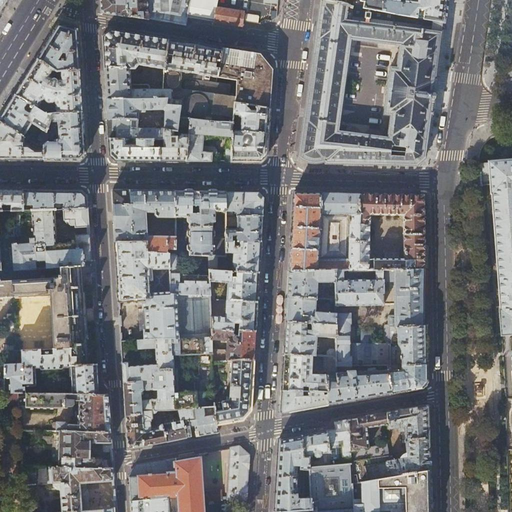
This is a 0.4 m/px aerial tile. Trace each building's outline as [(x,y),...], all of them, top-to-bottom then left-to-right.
[(0,0),(0,13),(4,8),(8,0),(0,0)] [(119,15),(149,20),(149,19),(147,0),(100,0),(101,13),(105,13),(119,15)] [(190,0),(147,0),(149,19),(166,22),(185,25),(187,17),(190,0)] [(218,0),(190,0),(187,17),(207,20),(243,26),(244,21),(251,23),(252,13),(217,8),(218,0)] [(311,163),(316,163),(320,162),(325,161),(325,163),(357,164),(361,164),(416,165),(425,158),(430,119),(430,117),(431,117),(432,112),(431,111),(432,104),(433,104),(433,100),(432,100),(433,93),(434,93),(435,89),(434,89),(435,81),(436,82),(437,77),(435,76),(435,75),(438,54),(442,22),(432,20),(431,30),(394,25),(396,13),(394,13),(381,11),(363,7),(336,2),(326,0),(320,0),(316,31),(310,76),(303,126),(298,156),(298,157),(302,159),(303,160),(306,161),(308,162),(309,162),(311,163)] [(361,0),(363,0),(363,7),(381,11),(382,0),(361,0)] [(382,0),(381,11),(394,13),(396,13),(432,20),(442,22),(444,22),(444,20),(446,4),(446,0),(382,0)] [(58,25),(77,30),(78,30),(78,25),(74,22),(62,16),(58,19),(55,23),(56,27),(52,32),(53,33),(58,25)] [(77,30),(58,25),(44,46),(37,59),(53,69),(56,72),(80,70),(79,55),(77,30)] [(139,64),(163,68),(167,39),(159,38),(129,33),(110,30),(103,37),(103,44),(104,50),(105,79),(106,99),(166,99),(167,88),(162,89),(149,89),(149,88),(149,87),(149,86),(148,85),(148,84),(147,84),(131,84),(130,68),(135,68),(139,64)] [(183,42),(167,39),(163,68),(162,89),(167,88),(166,99),(166,105),(180,107),(178,118),(190,119),(232,122),(233,118),(233,115),(234,102),(235,102),(236,97),(229,96),(230,85),(203,80),(204,75),(218,77),(220,68),(216,68),(217,62),(220,63),(222,48),(214,47),(183,42)] [(231,49),(222,48),(220,63),(220,68),(218,77),(238,81),(236,97),(235,102),(250,105),(256,106),(270,108),(271,94),(271,88),(272,78),(273,70),(260,54),(254,53),(231,49)] [(48,77),(53,69),(37,59),(24,79),(15,95),(37,109),(42,101),(45,99),(45,100),(46,101),(46,102),(47,102),(47,103),(49,103),(50,103),(51,103),(52,103),(53,102),(54,102),(54,101),(56,106),(56,111),(50,111),(51,110),(45,106),(41,111),(46,114),(52,114),(82,112),(82,106),(81,90),(80,70),(56,72),(57,80),(56,80),(55,79),(54,78),(53,78),(52,78),(52,79),(48,77)] [(7,108),(0,118),(0,121),(23,136),(28,140),(30,136),(26,133),(32,124),(42,130),(38,137),(44,142),(46,133),(48,126),(52,114),(46,114),(41,111),(37,109),(15,95),(7,108)] [(107,115),(109,139),(153,139),(156,139),(159,139),(162,139),(163,129),(164,129),(138,128),(141,125),(141,120),(139,118),(137,119),(135,118),(135,111),(138,108),(139,110),(163,109),(165,112),(164,129),(174,131),(176,131),(177,127),(178,118),(180,107),(166,105),(166,99),(106,99),(107,115)] [(249,110),(250,105),(235,102),(234,102),(233,115),(239,115),(241,118),(241,130),(232,130),(232,137),(231,137),(231,148),(229,148),(226,150),(226,159),(225,159),(225,162),(242,162),(261,162),(266,157),(267,139),(270,108),(256,106),(255,110),(249,110)] [(83,136),(82,112),(52,114),(48,126),(57,126),(58,129),(56,129),(56,135),(58,135),(58,139),(53,140),(53,142),(47,142),(49,134),(46,133),(44,142),(43,146),(43,160),(71,160),(80,160),(85,155),(83,136)] [(185,161),(190,119),(178,118),(177,127),(182,127),(182,133),(176,136),(174,136),(174,131),(164,129),(163,129),(162,139),(159,139),(159,161),(182,161),(185,161)] [(232,122),(190,119),(185,161),(218,162),(218,160),(217,160),(217,150),(215,147),(203,146),(204,135),(231,137),(232,137),(232,129),(236,129),(236,119),(233,118),(232,122)] [(23,146),(23,136),(0,121),(0,159),(9,159),(43,160),(43,146),(38,146),(33,142),(30,147),(27,146),(23,146)] [(153,139),(109,139),(109,150),(110,155),(115,160),(134,161),(159,161),(159,139),(156,139),(156,146),(153,146),(153,139)] [(493,213),(498,287),(500,309),(499,309),(501,334),(511,333),(511,356),(511,357),(511,362),(511,160),(488,162),(488,163),(479,163),(481,186),(482,186),(482,185),(490,185),(490,193),(491,193),(493,213)] [(23,210),(23,189),(0,189),(0,210),(18,210),(23,210)] [(51,190),(23,189),(23,210),(53,209),(53,206),(55,206),(55,207),(61,207),(61,206),(63,206),(63,209),(88,208),(87,199),(87,195),(81,190),(54,190),(51,190)] [(175,218),(174,191),(147,191),(113,190),(112,192),(114,219),(115,242),(147,240),(147,236),(146,213),(154,213),(154,215),(157,218),(175,218)] [(182,191),(174,191),(175,218),(175,237),(175,255),(209,255),(218,256),(225,256),(225,252),(225,241),(225,240),(211,239),(211,225),(214,223),(214,217),(216,215),(216,212),(223,212),(223,215),(225,215),(225,212),(225,192),(215,191),(201,191),(182,191)] [(242,192),(225,192),(225,212),(236,212),(236,214),(236,217),(263,216),(264,197),(259,192),(242,192)] [(318,259),(321,213),(321,193),(315,193),(294,193),(293,193),(292,211),(291,237),(289,271),(318,271),(318,259)] [(353,194),(321,193),(321,213),(350,214),(357,214),(358,194),(353,194)] [(391,195),(358,194),(357,214),(370,215),(403,215),(404,259),(404,269),(424,269),(424,244),(425,244),(424,233),(423,212),(423,196),(423,195),(414,195),(391,195)] [(88,208),(63,209),(63,220),(69,220),(69,223),(71,225),(74,225),(74,227),(89,227),(88,208)] [(53,209),(23,210),(18,210),(19,221),(20,221),(21,236),(20,236),(21,243),(12,243),(13,269),(36,268),(36,261),(43,261),(44,268),(59,267),(81,265),(84,265),(83,261),(91,260),(89,234),(75,235),(75,243),(56,244),(55,209),(53,209)] [(321,213),(318,259),(349,259),(350,214),(321,213)] [(370,215),(357,214),(350,214),(349,259),(348,270),(369,270),(369,259),(370,215)] [(262,230),(263,216),(236,217),(230,217),(225,217),(225,240),(225,241),(237,241),(243,241),(261,241),(262,230)] [(175,237),(147,236),(147,240),(147,253),(148,253),(166,254),(166,250),(172,250),(172,255),(175,255),(175,237)] [(147,253),(147,240),(115,242),(116,269),(118,302),(143,300),(150,300),(148,253),(147,253)] [(260,262),(261,241),(243,241),(243,246),(237,246),(237,241),(225,241),(225,252),(233,253),(233,271),(237,272),(259,273),(260,262)] [(385,259),(373,259),(373,270),(404,269),(404,259),(398,259),(398,251),(384,251),(385,259)] [(166,254),(148,253),(150,300),(143,300),(143,309),(146,309),(146,319),(147,330),(144,330),(144,340),(212,337),(211,328),(211,313),(210,299),(210,296),(171,295),(169,254),(166,254)] [(172,255),(169,254),(171,295),(210,296),(209,275),(176,274),(175,255),(172,255)] [(217,270),(218,256),(209,255),(209,270),(217,270)] [(81,265),(59,267),(60,275),(58,276),(58,278),(53,278),(53,283),(49,283),(50,294),(53,349),(69,348),(70,366),(87,365),(85,339),(87,339),(86,333),(84,297),(84,292),(82,292),(82,285),(81,277),(81,265)] [(424,269),(404,269),(373,270),(369,270),(348,270),(335,270),(335,282),(335,305),(390,305),(391,304),(395,304),(395,315),(396,326),(413,326),(423,326),(423,300),(423,282),(424,269)] [(232,271),(217,270),(209,270),(209,275),(210,296),(210,299),(214,299),(214,289),(213,289),(212,281),(228,283),(227,300),(258,302),(258,287),(259,273),(237,272),(236,277),(231,277),(232,271)] [(335,270),(318,271),(289,271),(288,285),(287,296),(315,298),(317,282),(335,282),(335,270)] [(49,278),(11,280),(12,297),(50,294),(49,283),(53,283),(53,278),(49,279),(49,278)] [(0,280),(0,297),(12,297),(11,280),(0,280)] [(315,298),(287,296),(286,310),(286,321),(336,325),(335,314),(335,313),(315,312),(315,298)] [(257,314),(258,302),(227,300),(226,317),(214,317),(214,314),(213,313),(211,313),(211,328),(234,330),(239,330),(256,331),(257,314)] [(335,314),(336,325),(336,337),(336,349),(336,356),(336,365),(387,365),(390,365),(390,349),(390,336),(390,326),(396,326),(395,315),(390,315),(388,316),(388,325),(386,325),(384,326),(385,343),(374,343),(374,328),(361,328),(360,343),(349,343),(349,323),(350,323),(350,314),(335,314)] [(336,325),(286,321),(285,337),(284,353),(311,355),(315,355),(316,336),(336,337),(336,325)] [(413,326),(396,326),(390,326),(390,336),(398,336),(398,344),(400,349),(401,365),(427,364),(426,345),(426,326),(423,326),(413,326)] [(233,337),(234,330),(211,328),(212,337),(212,339),(227,340),(227,351),(212,351),(212,361),(237,360),(254,360),(255,351),(256,331),(239,330),(238,338),(233,337)] [(212,339),(212,337),(144,340),(138,340),(138,347),(141,348),(156,347),(156,364),(132,367),(131,359),(129,359),(128,340),(121,341),(121,349),(122,363),(123,383),(152,379),(153,400),(166,399),(166,398),(174,398),(174,409),(178,409),(192,408),(214,406),(212,361),(212,351),(212,339)] [(41,349),(34,350),(34,368),(40,367),(40,369),(41,370),(60,369),(61,368),(61,366),(70,366),(69,348),(53,349),(52,349),(52,354),(41,355),(41,349)] [(21,363),(4,364),(4,373),(5,378),(10,377),(10,393),(18,393),(24,393),(24,386),(35,386),(34,368),(34,350),(21,350),(21,363)] [(311,355),(284,353),(283,371),(281,390),(327,391),(326,376),(326,375),(310,374),(311,355)] [(336,356),(326,356),(324,356),(323,371),(324,372),(326,372),(326,375),(326,376),(336,376),(336,372),(336,365),(336,356)] [(252,396),(254,360),(237,360),(212,361),(214,406),(217,425),(242,422),(251,411),(252,396)] [(87,365),(70,366),(72,394),(79,394),(99,394),(98,377),(97,364),(87,365)] [(427,364),(401,365),(396,365),(390,365),(387,365),(388,369),(391,393),(408,390),(422,388),(427,382),(427,374),(427,364)] [(346,372),(336,372),(336,376),(326,376),(327,391),(327,405),(345,402),(391,393),(388,369),(376,370),(376,367),(374,367),(369,368),(368,369),(368,370),(355,371),(354,369),(346,370),(346,372)] [(152,410),(174,409),(174,398),(166,398),(166,399),(153,400),(152,379),(123,383),(124,398),(124,399),(125,416),(141,413),(141,411),(152,410)] [(327,391),(281,390),(281,399),(280,412),(281,413),(294,411),(327,405),(327,391)] [(43,393),(24,393),(18,393),(19,407),(65,407),(66,407),(67,407),(67,406),(71,406),(72,406),(73,406),(74,405),(74,404),(74,401),(79,401),(79,394),(72,394),(50,393),(43,393)] [(108,394),(99,394),(79,394),(79,401),(74,401),(74,404),(74,405),(73,406),(72,406),(71,406),(71,424),(67,424),(66,422),(53,422),(53,431),(59,431),(110,432),(109,409),(108,394)] [(388,428),(398,426),(404,425),(405,430),(405,439),(428,435),(428,429),(428,406),(427,406),(427,405),(402,410),(401,410),(387,412),(388,428)] [(217,425),(214,406),(192,408),(194,419),(188,420),(190,428),(195,427),(197,436),(203,435),(218,432),(217,425)] [(180,420),(151,426),(150,421),(152,418),(152,410),(141,411),(141,413),(143,433),(162,430),(166,442),(172,441),(192,437),(190,428),(188,420),(194,419),(192,408),(178,409),(180,420)] [(370,415),(349,419),(350,451),(368,447),(367,427),(384,424),(385,431),(388,431),(388,428),(387,412),(370,415)] [(141,413),(125,416),(126,430),(126,437),(127,449),(166,442),(162,430),(143,433),(141,413)] [(335,429),(326,431),(330,465),(349,463),(351,463),(350,451),(349,419),(339,421),(334,422),(335,429)] [(112,452),(110,432),(59,431),(58,467),(71,467),(75,467),(113,468),(112,460),(102,459),(100,456),(89,456),(89,441),(102,442),(102,449),(104,451),(112,452)] [(326,431),(312,433),(301,435),(303,457),(308,457),(309,467),(330,465),(326,431)] [(309,470),(309,467),(308,457),(303,457),(301,435),(278,439),(276,478),(276,482),(276,486),(275,491),(274,511),(311,509),(310,497),(297,498),(297,494),(300,494),(299,487),(296,487),(296,473),(296,469),(309,470)] [(429,452),(428,435),(405,439),(402,440),(403,442),(406,442),(407,457),(393,459),(385,461),(388,477),(429,470),(429,452)] [(385,444),(373,446),(375,456),(389,455),(386,443),(385,444)] [(373,446),(368,447),(350,451),(351,463),(349,463),(350,484),(352,483),(352,484),(362,482),(388,477),(385,461),(393,459),(392,454),(389,455),(375,456),(373,446)] [(227,499),(246,501),(248,455),(239,447),(230,448),(228,496),(227,499)] [(130,501),(168,497),(169,511),(168,511),(201,511),(201,500),(201,495),(198,454),(136,465),(129,475),(129,476),(129,477),(130,501)] [(349,463),(330,465),(309,467),(309,470),(310,497),(311,509),(274,511),(353,511),(353,500),(352,484),(352,483),(350,484),(349,463)] [(22,466),(23,484),(53,483),(53,486),(57,489),(59,489),(61,511),(59,511),(115,511),(115,508),(81,510),(81,503),(80,489),(79,482),(113,480),(113,468),(75,467),(75,470),(71,470),(71,467),(58,467),(22,466)] [(429,470),(388,477),(362,482),(362,500),(353,500),(353,511),(430,511),(430,492),(429,470)] [(206,494),(207,500),(221,499),(221,496),(220,490),(206,491),(206,494)] [(166,511),(169,511),(168,497),(130,501),(130,511),(166,511)]
